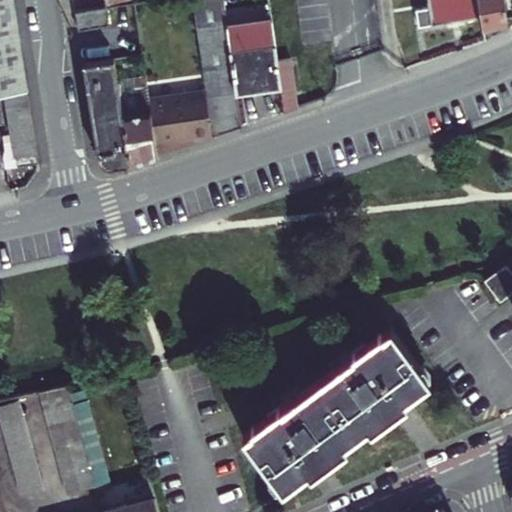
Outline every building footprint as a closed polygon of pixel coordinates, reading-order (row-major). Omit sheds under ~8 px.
[(11,0),(0,0),(0,93),(6,93),(18,165),(37,161),(11,0)] [(195,0),(208,87),(215,133),(215,134),(241,125),(236,93),(230,49),(223,0),(195,0)] [(428,0),(430,9),(417,12),(420,27),(481,17),(483,28),(508,24),(504,0),(428,0)] [(108,24),(105,6),(74,11),(77,29),(108,24)] [(230,49),(236,93),(283,86),(279,60),(276,43),(272,17),(270,18),(250,20),(253,47),(230,49)] [(292,58),(279,60),(283,86),(287,110),(300,105),(292,58)] [(129,164),(115,81),(112,61),(83,65),(98,160),(111,167),(127,165),(129,164)] [(125,79),(115,81),(129,164),(156,154),(155,147),(147,97),(144,81),(126,84),(125,79)] [(208,87),(147,97),(155,147),(184,142),(184,138),(215,133),(208,87)] [(155,147),(156,154),(215,134),(215,133),(184,138),(184,142),(155,147)] [(511,277),(501,263),(479,279),(495,301),(511,288),(511,277)] [(385,328),(238,439),(277,492),(425,382),(385,328)] [(38,392),(67,498),(95,489),(67,385),(38,392)] [(0,397),(0,422),(16,492),(53,483),(32,390),(0,397)] [(127,502),(101,510),(101,511),(157,511),(151,490),(126,497),(127,502)]
